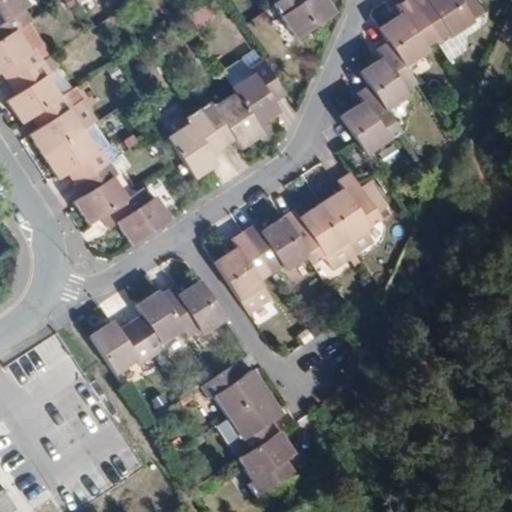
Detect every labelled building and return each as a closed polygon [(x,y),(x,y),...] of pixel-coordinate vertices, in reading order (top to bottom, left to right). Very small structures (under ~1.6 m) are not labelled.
[(0,0),(0,38),(28,22),(13,0),(0,0)] [(280,0),(266,9),(287,43),(325,19),(312,0),(280,0)] [(421,0),(413,0),(407,5),(435,50),(443,45),(446,50),(469,35),(447,0),(432,0),(425,5),(421,0)] [(378,36),(387,49),(405,78),(429,64),(424,57),(435,50),(407,5),(394,12),(400,22),(378,36)] [(187,16),(195,30),(211,20),(203,6),(187,16)] [(0,38),(0,71),(4,78),(37,57),(31,48),(41,42),(28,22),(0,38)] [(356,77),(366,93),(382,118),(404,104),(399,96),(411,89),(405,78),(387,49),(374,57),(378,64),(356,77)] [(0,96),(0,104),(10,119),(25,110),(51,93),(38,73),(44,69),(37,57),(4,78),(11,90),(0,96)] [(243,75),(247,81),(228,94),(256,135),(276,122),(267,108),(280,100),(258,66),(243,75)] [(19,129),(32,150),(72,125),(60,105),(68,100),(60,88),(51,93),(25,110),(32,120),(19,129)] [(382,118),(366,93),(354,100),(358,107),(337,121),(363,161),(396,140),(382,118)] [(208,111),(197,117),(219,152),(228,146),(235,157),(258,143),(233,104),(212,117),(208,111)] [(184,126),(190,135),(171,147),(194,183),(216,170),(208,158),(219,152),(197,117),(184,126)] [(72,125),(32,150),(44,169),(60,159),(66,168),(98,148),(92,138),(84,143),(72,125)] [(111,184),(101,168),(108,163),(98,148),(66,168),(75,181),(60,191),(71,209),(81,202),(111,184)] [(92,220),(100,215),(108,227),(146,203),(136,187),(132,189),(124,176),(111,184),(81,202),(92,220)] [(347,194),(324,208),(349,249),(386,227),(356,177),(342,186),(347,194)] [(349,249),(324,208),(299,224),(294,216),(281,224),(307,265),(311,273),(349,249)] [(252,231),(241,238),(267,280),(279,273),(284,280),(307,265),(281,224),(257,239),(252,231)] [(267,280),(241,238),(229,245),(235,254),(213,267),(239,309),(259,297),(254,288),(267,280)] [(152,302),(176,340),(179,346),(199,333),(202,339),(219,328),(195,289),(171,304),(164,294),(152,302)] [(148,320),(128,332),(148,365),(157,360),(154,354),(176,340),(152,302),(141,308),(148,320)] [(148,365),(128,332),(116,339),(108,327),(89,339),(114,380),(136,366),(139,371),(148,365)] [(207,396),(223,422),(263,397),(249,374),(234,383),(228,373),(197,392),(202,400),(207,396)] [(263,397),(223,422),(238,446),(233,449),(239,458),(271,438),(258,417),(271,409),(263,397)] [(239,458),(233,461),(247,483),(241,486),(250,500),(284,479),(275,466),(288,458),(275,436),(271,438),(239,458)]
